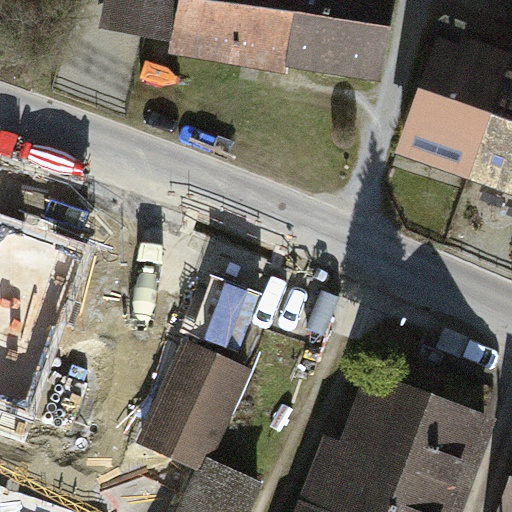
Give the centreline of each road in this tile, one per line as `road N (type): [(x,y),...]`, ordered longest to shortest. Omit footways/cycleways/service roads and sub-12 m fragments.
road 1 (tertiary): [(0,118),(226,199),(511,319)]
road 2 (unknown): [(185,184),(70,511)]
road 3 (unknown): [(441,0),(352,252)]
